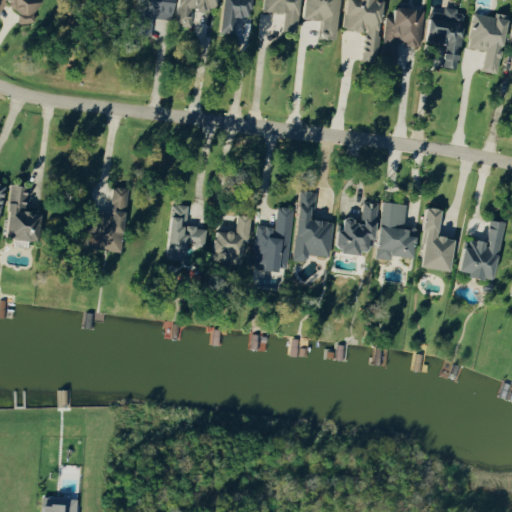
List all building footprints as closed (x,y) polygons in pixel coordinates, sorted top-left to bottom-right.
[(26,22),(41,0),(40,0),(0,0),(0,6),(3,2),(19,13),(17,15),(26,22)] [(149,35),(151,16),(169,18),(170,0),(134,0),(131,33),(149,35)] [(175,0),(172,21),(188,24),(191,8),(209,11),(210,0),(175,0)] [(218,0),(215,30),(229,32),(231,14),(245,16),(247,0),(218,0)] [(261,0),(261,10),(279,10),(279,29),(294,30),(295,0),(261,0)] [(299,0),(298,17),(316,18),(315,37),(331,38),(332,0),(299,0)] [(420,9),(390,4),(388,16),(384,15),(380,39),(372,38),(378,0),(341,0),(338,26),(361,30),(357,56),(392,61),(395,40),(415,44),(420,9)] [(455,67),(461,10),(427,6),(423,40),(441,42),(439,65),(455,67)] [(479,70),(494,72),(502,13),(493,12),(492,15),(469,12),(465,46),(481,48),(479,70)] [(25,184),(8,182),(0,235),(31,240),(36,211),(21,209),(25,184)] [(119,250),(123,187),(110,186),(108,210),(86,209),(84,248),(119,250)] [(329,220),(310,218),(313,190),(294,188),(289,259),(304,260),(304,253),(327,255),(329,220)] [(374,202),(361,200),(359,219),(338,217),(337,228),(332,227),(330,248),(362,252),(363,244),(370,245),(374,202)] [(404,203),(379,200),(372,256),(388,258),(388,253),(408,256),(411,231),(401,230),(404,203)] [(202,244),(204,227),(183,224),(186,204),(168,202),(162,256),(181,258),(183,242),(202,244)] [(291,207),(275,205),(273,225),(254,224),(250,267),(275,270),(275,266),(285,267),(291,207)] [(416,265),(444,269),(446,255),(451,255),(453,238),(432,234),(437,207),(421,205),(418,229),(422,230),(416,265)] [(247,214),(233,212),(231,230),(211,228),(209,249),(238,252),(239,240),(244,240),(247,214)] [(500,220),(486,217),(481,240),(467,237),(465,245),(458,244),(453,271),(489,279),(500,220)] [(72,511),(73,497),(42,496),(41,503),(36,503),(35,511),(72,511)]
